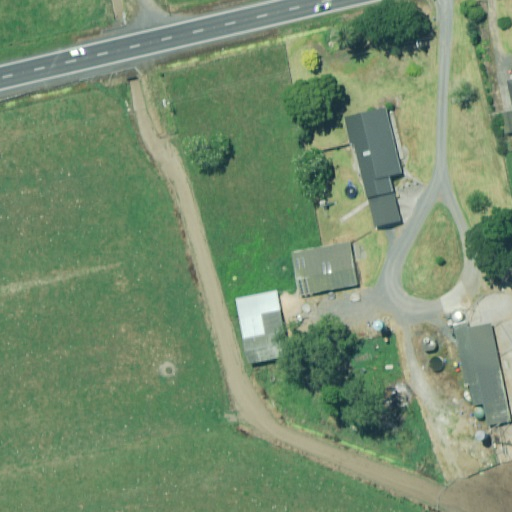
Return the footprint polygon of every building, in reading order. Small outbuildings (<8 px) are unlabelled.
[(402,175),(386,109),(346,119),(374,229),(401,222),(390,178),(402,175)] [(511,113),(503,114),(507,135),(511,133),(511,113)] [(358,286),(350,244),(295,255),(303,296),(358,286)] [(292,357),(285,311),(265,314),(269,338),(249,341),(253,363),(292,357)] [(469,387),(473,407),(476,420),(487,418),(489,427),(510,423),(491,326),(470,330),(469,326),(454,329),(466,387),(469,387)]
